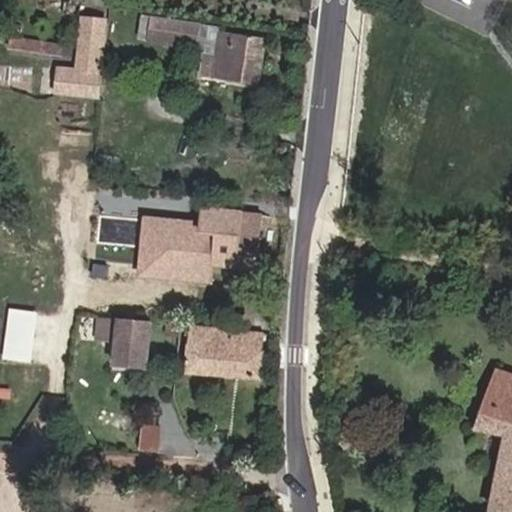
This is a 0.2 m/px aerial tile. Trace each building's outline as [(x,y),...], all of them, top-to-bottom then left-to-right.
[(49,0),(21,0),(21,5),(65,12),(65,23),(81,25),(82,4),(49,0)] [(146,42),(186,47),(188,27),(148,21),(146,42)] [(200,28),(188,27),(186,47),(197,49),(200,28)] [(41,97),(95,104),(104,31),(83,29),(77,79),(53,77),(52,86),(43,86),(41,97)] [(0,55),(60,62),(61,50),(0,42),(0,55)] [(217,42),(213,84),(255,88),(259,46),(217,42)] [(259,217),(205,212),(202,234),(215,237),(212,264),(254,269),(259,217)] [(119,322),(117,346),(115,369),(145,372),(148,325),(119,322)] [(258,382),(262,337),(189,329),(185,375),(258,382)] [(511,508),(511,377),(493,372),(476,428),(511,440),(493,502),(511,508)] [(142,422),(140,446),(161,448),(163,423),(142,422)]
